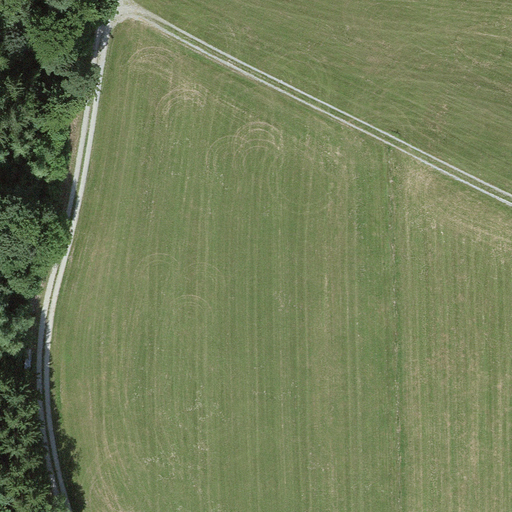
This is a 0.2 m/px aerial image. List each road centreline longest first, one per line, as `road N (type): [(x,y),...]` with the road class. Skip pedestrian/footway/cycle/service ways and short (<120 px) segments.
road 1 (track): [(73,511),(52,427),(51,335),(113,0)]
road 2 (track): [(119,0),(511,196)]
